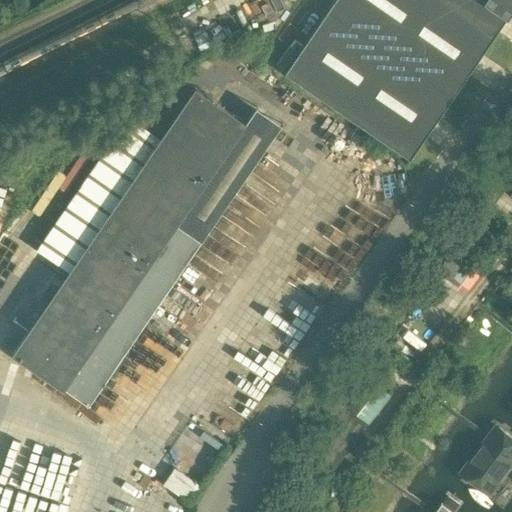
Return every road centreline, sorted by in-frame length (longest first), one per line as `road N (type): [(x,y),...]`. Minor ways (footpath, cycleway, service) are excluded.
road 1 (unclassified): [(212,511),(373,263),(511,93)]
road 2 (track): [(511,249),(346,473)]
